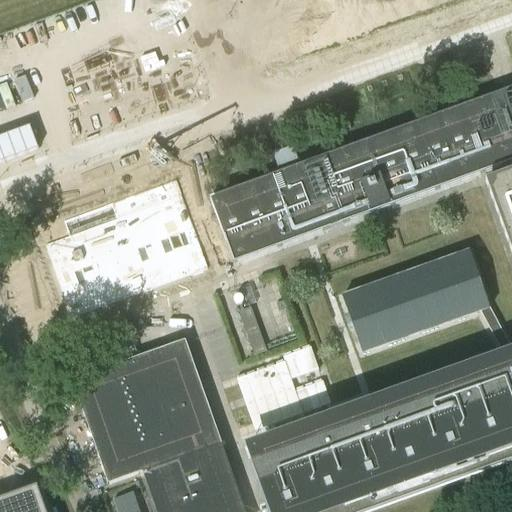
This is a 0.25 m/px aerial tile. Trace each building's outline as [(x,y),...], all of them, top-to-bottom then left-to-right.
[(297,168),(287,172),(277,176),(209,198),(231,261),(233,267),(504,167),(511,163),(511,89),(508,91),(451,112),(447,114),(442,115),(297,168)] [(347,121),(338,124),(341,134),(350,131),(347,121)] [(511,163),(504,167),(507,175),(484,183),(511,259),(511,163)] [(48,258),(1,275),(22,335),(231,261),(219,228),(209,198),(205,185),(43,242),(48,258)] [(468,257),(341,304),(361,360),(476,317),(505,371),(511,369),(511,368),(511,360),(486,314),(489,313),(468,257)] [(250,309),(237,313),(253,358),(266,353),(250,309)] [(91,376),(71,383),(107,485),(142,473),(151,499),(155,511),(242,511),(220,446),(184,343),(91,376)] [(259,474),(255,475),(258,483),(267,508),(259,510),(259,511),(343,511),(511,451),(511,369),(505,371),(258,460),(263,474),(259,476),(259,474)] [(0,500),(0,511),(43,511),(35,488),(0,500)] [(138,511),(132,494),(112,501),(116,511),(138,511)]
